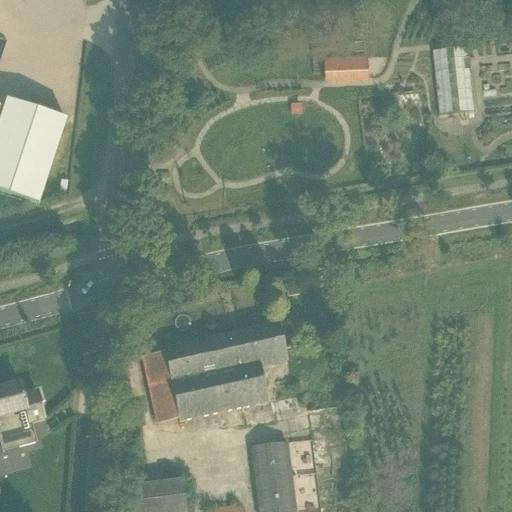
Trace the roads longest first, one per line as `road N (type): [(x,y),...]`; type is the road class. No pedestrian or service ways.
road 1 (tertiary): [(511,213),(106,292)]
road 2 (unclassified): [(106,292),(141,0)]
